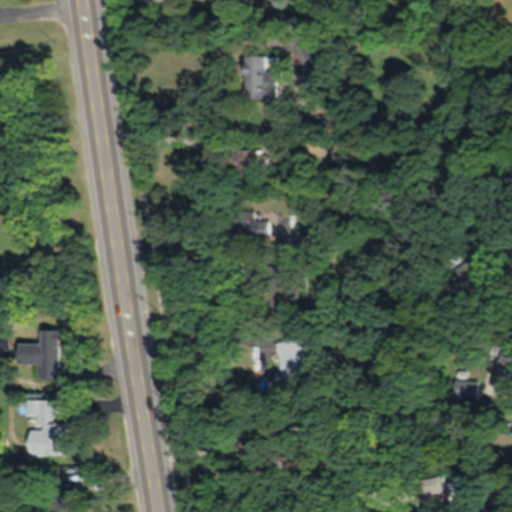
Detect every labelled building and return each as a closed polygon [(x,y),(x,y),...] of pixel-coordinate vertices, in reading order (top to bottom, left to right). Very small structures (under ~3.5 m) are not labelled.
[(277,54),(243,55),(244,98),(278,98),(277,54)] [(259,150),(237,150),(237,173),(259,173),(259,150)] [(273,218),(239,218),(239,235),(273,235),(273,218)] [(442,270),(457,296),(506,268),(491,242),(442,270)] [(0,313),(0,327),(8,327),(8,314),(0,313)] [(64,379),(65,329),(44,329),(44,379),(64,379)] [(511,379),(511,346),(502,343),(491,372),(511,379)] [(478,399),(478,380),(453,380),(453,399),(478,399)] [(43,400),(44,429),(38,429),(38,455),(73,454),(72,422),(64,422),(64,416),(71,415),(70,399),(43,400)] [(443,480),(422,486),(428,508),(450,501),(443,480)] [(69,510),(69,511),(85,511),(86,485),(65,485),(65,510),(69,510)]
